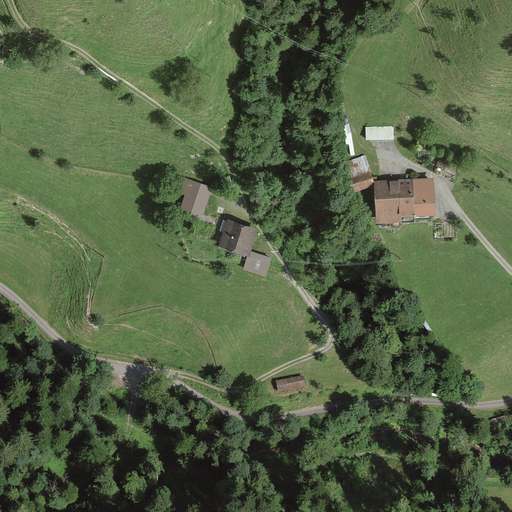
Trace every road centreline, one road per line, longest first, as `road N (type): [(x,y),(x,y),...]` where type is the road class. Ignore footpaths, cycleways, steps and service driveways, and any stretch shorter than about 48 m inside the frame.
road 1 (track): [(11,0),(29,29),(85,54),(219,148),(255,217),(334,331),(321,351),(239,389),(157,369),(139,373)]
road 2 (unclassified): [(511,401),(352,405),(247,418),(167,379),(80,355),(0,285)]
road 3 (track): [(376,155),(437,176),(511,273)]
road 4 (track): [(376,155),(354,126),(352,78),(415,0)]
